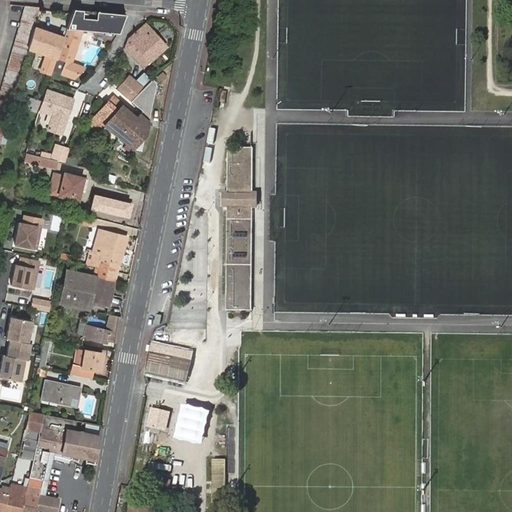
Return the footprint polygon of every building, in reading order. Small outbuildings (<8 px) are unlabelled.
[(0,131),(6,106),(15,83),(20,70),(38,6),(24,5),(0,91),(0,131)] [(63,37),(56,57),(65,60),(69,62),(81,29),(119,32),(125,13),(73,8),(63,37)] [(144,23),(129,37),(140,49),(134,55),(144,66),(166,45),(151,28),(149,29),(144,23)] [(37,50),(56,57),(63,37),(44,30),(37,50)] [(69,62),(65,60),(60,74),(73,78),(83,66),(69,62)] [(0,131),(0,140),(20,70),(15,83),(6,106),(0,131)] [(128,75),(117,86),(129,97),(140,85),(128,75)] [(147,87),(138,97),(136,95),(133,100),(141,107),(154,92),(147,87)] [(54,92),(45,89),(42,96),(40,102),(38,110),(47,113),(62,119),(68,98),(54,93),(54,92)] [(105,124),(117,135),(135,115),(112,95),(94,115),(87,123),(97,132),(105,124)] [(62,119),(47,113),(42,128),(57,133),(62,119)] [(152,126),(137,113),(135,115),(117,135),(132,148),(152,126)] [(56,159),(64,161),(67,148),(53,145),(50,158),(56,159)] [(228,150),(228,196),(253,196),(254,151),(228,150)] [(39,155),(25,152),(23,159),(37,163),(39,155)] [(50,158),(39,155),(37,163),(54,167),(56,159),(50,158)] [(58,195),(63,175),(53,173),(49,192),(58,195)] [(63,175),(58,195),(76,199),(79,188),(84,189),(87,178),(63,173),(63,175)] [(134,204),(92,194),(89,209),(130,219),(134,204)] [(226,312),(252,312),(253,210),(228,209),(226,312)] [(37,250),(43,220),(24,217),(22,225),(19,225),(15,245),(37,250)] [(116,270),(127,236),(96,227),(87,263),(98,265),(116,270)] [(34,290),(40,261),(21,257),(19,266),(15,265),(12,285),(34,290)] [(92,264),(87,263),(81,286),(69,283),(67,293),(88,300),(95,275),(98,265),(92,264)] [(114,280),(116,270),(98,265),(95,275),(114,280)] [(95,275),(88,300),(108,305),(115,280),(114,280),(95,275)] [(32,297),(31,309),(49,311),(51,300),(32,297)] [(116,341),(121,316),(109,313),(105,328),(96,326),(91,324),(86,323),(83,336),(106,342),(107,339),(116,341)] [(32,322),(9,318),(5,340),(10,341),(7,357),(2,356),(0,365),(0,378),(25,383),(29,361),(28,361),(31,345),(27,344),(32,322)] [(50,338),(44,337),(40,352),(38,367),(47,369),(48,365),(44,364),(50,338)] [(150,344),(145,373),(187,381),(192,354),(150,344)] [(85,350),(82,366),(74,365),(73,373),(91,377),(93,368),(100,369),(102,353),(85,350)] [(45,380),(41,399),(68,405),(70,394),(79,395),(81,387),(45,380)] [(47,415),(29,411),(25,429),(34,431),(37,431),(36,436),(35,448),(36,448),(40,449),(49,451),(94,460),(97,441),(81,438),(82,435),(44,428),(47,415)] [(170,415),(152,411),(148,427),(166,431),(170,415)] [(237,426),(227,426),(227,459),(228,479),(236,485),(237,426)] [(0,476),(9,442),(0,439),(0,476)] [(49,451),(36,448),(30,476),(43,480),(49,451)] [(215,460),(215,510),(227,510),(228,479),(227,459),(215,460)] [(154,478),(158,463),(150,461),(146,476),(154,478)] [(2,488),(0,487),(0,511),(3,511),(20,511),(27,487),(11,483),(10,487),(3,485),(2,488)] [(35,511),(38,495),(39,495),(40,488),(27,485),(27,487),(26,488),(20,511),(35,511)] [(35,511),(56,511),(59,499),(39,495),(38,495),(35,511)]
